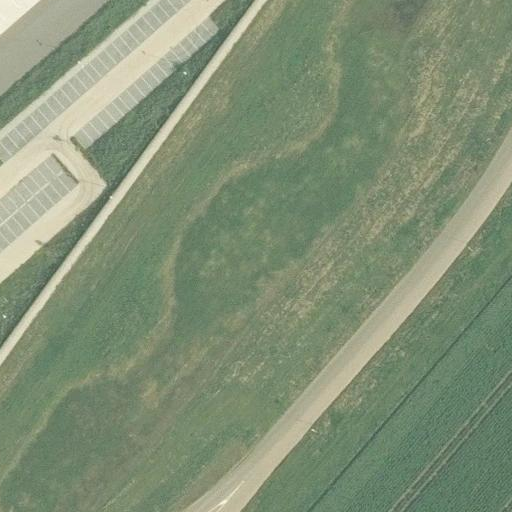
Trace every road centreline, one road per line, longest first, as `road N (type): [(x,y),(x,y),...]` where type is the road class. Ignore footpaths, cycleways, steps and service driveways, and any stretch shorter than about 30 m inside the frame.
road 1 (tertiary): [(511,107),(477,168),(184,511)]
road 2 (tertiary): [(227,511),(404,309),(511,168)]
